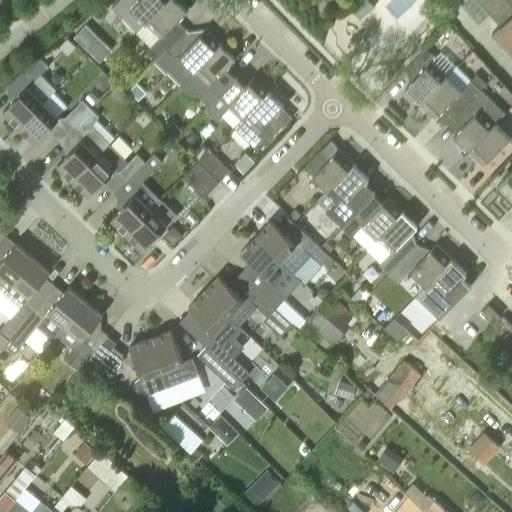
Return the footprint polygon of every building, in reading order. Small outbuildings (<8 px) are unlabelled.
[(0,0),(0,12),(14,0),(13,0),(0,0)] [(146,23),(168,0),(118,0),(112,7),(137,32),(146,23)] [(175,0),(168,0),(146,23),(160,37),(147,50),(156,60),(187,30),(177,21),(187,11),(175,0)] [(375,6),(369,0),(366,0),(354,11),(361,19),(375,6)] [(511,0),(477,0),(501,26),(493,33),(511,54),(511,0)] [(111,49),(85,24),(74,36),(100,61),(111,49)] [(194,71),(220,44),(205,29),(196,39),(187,30),(170,46),(156,60),(155,62),(165,71),(168,71),(181,84),(194,71)] [(219,95),(236,77),(226,68),(236,58),(220,44),(194,71),(181,84),(191,94),(202,96),(209,104),(210,103),(219,94),(219,95)] [(420,103),(457,66),(442,51),(436,58),(426,49),(405,70),(415,79),(405,88),(420,103)] [(19,126),(44,101),(57,88),(42,73),(49,66),(40,57),(21,72),(11,82),(21,93),(4,111),(19,126)] [(108,62),(103,67),(109,72),(113,68),(108,62)] [(457,65),(457,66),(420,103),(435,117),(445,108),(454,117),(481,89),(457,65)] [(243,118),(269,91),(254,76),(245,86),(236,77),(219,95),(219,94),(210,103),(220,113),(229,104),(243,118)] [(138,100),(146,92),(136,83),(129,91),(138,100)] [(110,94),(120,101),(126,92),(115,85),(110,94)] [(506,113),(481,89),(454,117),(464,126),(454,136),(469,150),(495,123),(506,113)] [(91,104),(98,97),(92,90),(85,97),(91,104)] [(233,127),(258,151),(288,120),(285,117),(285,111),(282,108),(284,106),(269,91),(243,118),(233,127)] [(74,125),(91,107),(83,99),(66,116),(74,125)] [(44,101),(19,126),(35,142),(59,117),(44,101)] [(98,155),(111,142),(92,123),(99,116),(91,107),(74,125),(83,133),(82,139),(58,164),(73,180),(98,155)] [(165,129),(175,138),(182,129),(172,120),(165,129)] [(495,123),(469,150),(484,165),(510,138),(495,123)] [(166,144),(166,150),(170,154),(176,154),(180,150),(180,144),(176,140),(170,140),(166,144)] [(129,179),(145,162),(137,153),(129,160),(111,142),(98,155),(73,180),(89,195),(106,178),(118,189),(129,179)] [(203,144),(193,155),(199,160),(201,162),(211,152),(203,144)] [(329,191),(354,164),(339,149),(330,159),(321,150),(304,167),(329,191)] [(155,152),(145,162),(153,169),(163,160),(155,152)] [(198,161),(219,182),(230,170),(211,152),(201,162),(199,160),(198,161)] [(205,196),(219,182),(198,161),(184,176),(205,196)] [(137,186),(153,169),(145,162),(129,179),(137,186)] [(342,224),(370,196),(361,188),(369,178),(354,164),(329,191),(336,199),(326,209),(342,224)] [(511,170),(497,186),(511,200),(511,170)] [(152,208),(136,193),(139,189),(137,186),(129,179),(118,189),(129,200),(112,218),(127,233),(128,233),(152,208)] [(363,224),(377,238),(403,211),(388,196),(383,201),(375,193),(374,192),(370,196),(342,224),(353,234),(363,224)] [(174,212),(161,199),(152,208),(128,233),(143,249),(148,244),(152,244),(152,240),(174,218),(174,212)] [(295,221),(302,214),(296,208),(289,215),(295,221)] [(418,226),(403,211),(377,238),(367,248),(381,262),(379,264),(389,274),(418,244),(409,235),(418,226)] [(256,236),(281,260),(305,283),(322,265),(302,245),(310,237),(291,219),(281,230),(271,220),(256,236)] [(266,276),(281,260),(256,236),(240,252),(266,276)] [(329,267),(335,261),(327,253),(310,237),(302,245),(322,265),(324,262),(329,267)] [(13,281),(33,257),(16,242),(8,252),(0,245),(0,287),(4,291),(13,281)] [(426,286),(452,258),(437,244),(428,253),(418,244),(389,274),(399,284),(411,271),(426,286)] [(50,271),(33,257),(4,291),(21,305),(0,330),(10,338),(36,307),(27,299),(50,271)] [(452,258),(426,286),(440,299),(432,308),(441,317),(466,291),(457,283),(467,273),(452,258)] [(250,299),(244,299),(219,275),(203,291),(228,315),(231,317),(240,325),(257,306),(250,299)] [(258,291),(276,307),(284,299),(266,282),(258,291)] [(86,300),(69,286),(46,314),(36,307),(10,338),(20,346),(37,326),(54,340),(59,334),(86,300)] [(317,291),(324,297),(330,291),(326,287),(320,287),(317,291)] [(251,373),(214,337),(213,336),(231,317),(228,315),(203,291),(188,307),(203,321),(192,333),(206,345),(207,345),(243,380),(251,373)] [(257,306),(268,316),(264,319),(281,335),(293,323),(276,307),(258,291),(250,299),(257,306)] [(303,328),(328,350),(333,345),(348,327),(380,355),(388,345),(390,342),(359,315),(333,294),(322,307),(308,323),(303,328)] [(286,297),(279,307),(302,324),(310,314),(286,297)] [(59,334),(79,351),(87,342),(97,350),(109,335),(95,324),(103,314),(86,300),(59,334)] [(493,323),(500,316),(489,305),(482,313),(483,314),(493,323)] [(496,341),(511,323),(503,315),(487,332),(496,341)] [(384,328),(396,339),(406,328),(395,317),(384,328)] [(511,323),(496,341),(511,355),(511,323)] [(150,337),(169,385),(200,373),(194,357),(183,362),(171,329),(150,337)] [(105,373),(122,352),(114,345),(117,341),(109,335),(97,350),(82,368),(90,376),(98,366),(105,373)] [(148,393),(169,385),(150,337),(129,345),(142,377),(134,382),(148,393)] [(82,368),(97,350),(87,342),(79,351),(70,362),(80,370),(82,368)] [(235,390),(243,380),(207,345),(206,345),(198,354),(235,390)] [(391,409),(422,375),(404,360),(387,378),(374,394),(391,409)] [(284,397),(290,381),(271,373),(264,390),(284,397)] [(357,385),(345,381),(340,395),(353,399),(357,385)] [(21,426),(30,415),(19,405),(10,416),(21,426)] [(169,422),(186,433),(193,422),(176,412),(169,422)] [(225,414),(214,425),(231,440),(241,429),(225,414)] [(484,466),(489,460),(502,446),(485,432),(488,430),(472,415),(454,435),(469,449),(468,450),(484,466)] [(66,418),(55,431),(64,438),(75,425),(66,418)] [(74,452),(86,463),(97,450),(85,440),(74,452)] [(390,443),(380,457),(397,469),(407,455),(390,443)] [(204,452),(197,446),(191,452),(198,459),(204,452)] [(8,449),(0,458),(0,471),(5,476),(19,458),(8,449)] [(115,489),(129,474),(102,449),(88,465),(115,489)] [(36,462),(31,469),(37,473),(42,467),(36,462)] [(271,492),(258,478),(241,494),(255,508),(271,492)] [(427,495),(414,482),(405,491),(425,510),(424,511),(445,511),(434,502),(436,500),(429,494),(427,495)] [(486,497),(477,489),(469,500),(479,508),(486,497)] [(0,511),(4,511),(16,498),(5,490),(0,496),(0,511)] [(48,511),(52,507),(42,499),(32,510),(16,498),(4,511),(48,511)]
